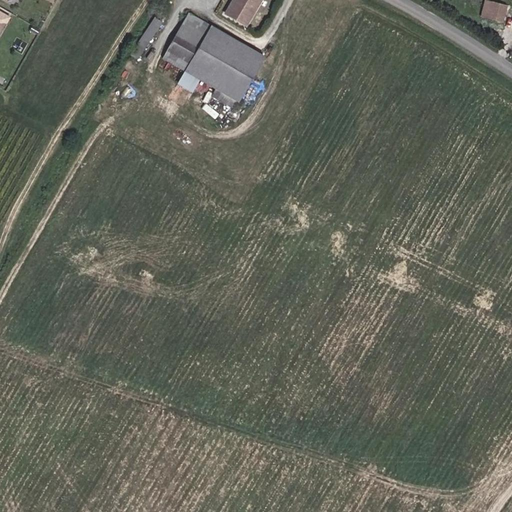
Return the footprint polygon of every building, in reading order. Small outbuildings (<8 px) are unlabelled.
[(249,27),(263,0),(236,0),(228,17),(249,27)] [(510,9),(490,4),(487,19),(506,23),(510,9)] [(0,23),(5,24),(9,18),(0,13),(0,23)] [(192,66),(212,29),(191,17),(169,54),(192,66)] [(268,58),(212,29),(192,66),(187,74),(243,105),(268,58)]
